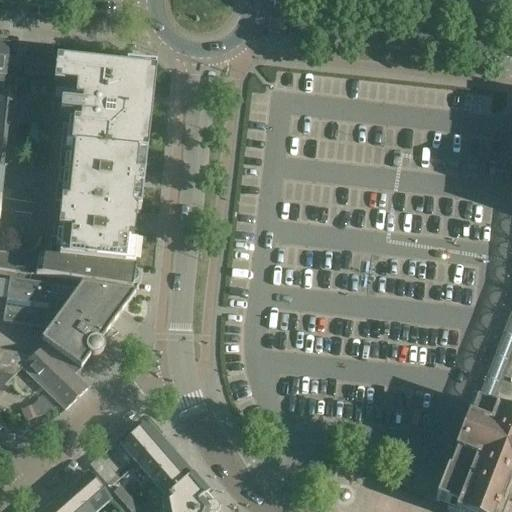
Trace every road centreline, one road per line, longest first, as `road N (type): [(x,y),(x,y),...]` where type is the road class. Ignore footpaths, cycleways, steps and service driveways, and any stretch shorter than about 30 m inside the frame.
road 1 (residential): [(182,378),(203,51)]
road 2 (secondary): [(247,19),(511,52)]
road 3 (residential): [(34,483),(162,372),(182,378)]
road 4 (residential): [(273,511),(217,453),(182,378)]
